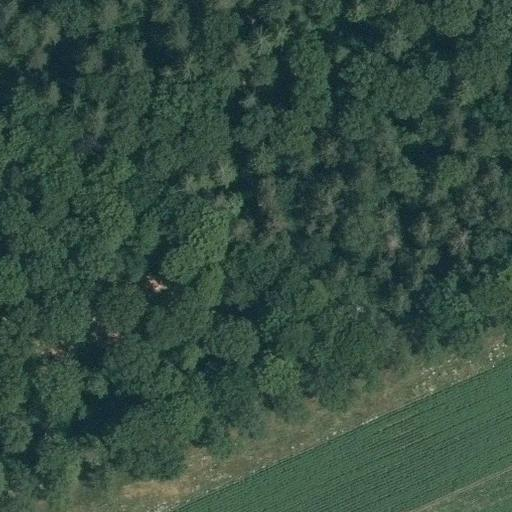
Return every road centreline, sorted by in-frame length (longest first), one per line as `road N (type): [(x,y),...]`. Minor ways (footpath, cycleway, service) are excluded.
road 1 (track): [(0,86),(372,358)]
road 2 (track): [(372,358),(0,500)]
road 3 (track): [(511,304),(372,358)]
